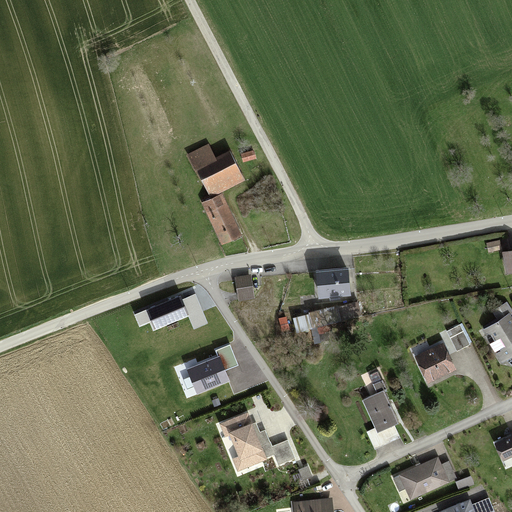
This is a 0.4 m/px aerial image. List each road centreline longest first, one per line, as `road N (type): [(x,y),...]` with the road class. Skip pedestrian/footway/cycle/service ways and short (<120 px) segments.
road 1 (unclassified): [(312,254),(190,0)]
road 2 (residential): [(341,482),(201,272)]
road 3 (tertiary): [(201,272),(0,344)]
road 4 (tertiary): [(511,222),(312,254)]
road 5 (residential): [(511,403),(341,482)]
